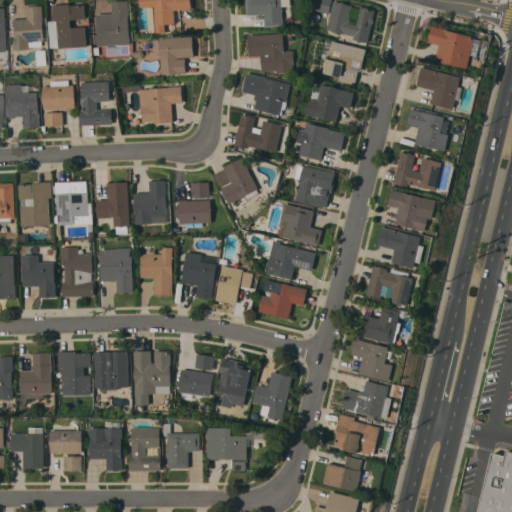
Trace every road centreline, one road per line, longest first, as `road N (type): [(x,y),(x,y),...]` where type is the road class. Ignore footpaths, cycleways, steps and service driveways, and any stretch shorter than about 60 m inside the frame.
road 1 (residential): [(410,0),(291,494),(265,502)]
road 2 (residential): [(217,0),(211,128),(188,145),(0,155)]
road 3 (residential): [(323,353),(172,325),(0,325)]
road 4 (primary): [(511,69),(447,340)]
road 5 (residential): [(265,502),(0,501)]
road 6 (primary): [(455,418),(511,183)]
